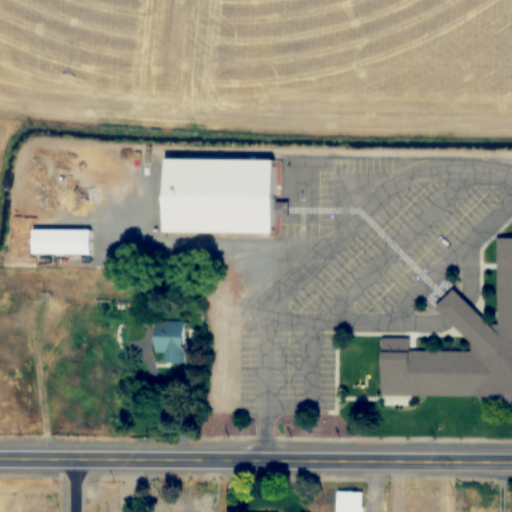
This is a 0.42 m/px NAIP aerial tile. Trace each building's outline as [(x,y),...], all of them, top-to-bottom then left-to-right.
[(255,235),(256,219),(256,202),(257,166),(151,164),(150,234),(255,235)] [(256,219),(269,219),(269,214),(269,203),(256,202),(256,219)] [(17,233),(17,256),(74,256),(74,233),(17,233)] [(511,240),(511,395),(367,397),(367,353),(453,355),(452,344),(430,320),(418,308),(426,300),(435,290),(448,303),(480,337),(483,240),(511,240)] [(63,297),(63,291),(85,291),(85,276),(48,276),(48,297),(63,297)] [(157,322),(157,363),(185,363),(185,322),(157,322)] [(363,511),(364,492),(339,492),(338,511),(363,511)]
